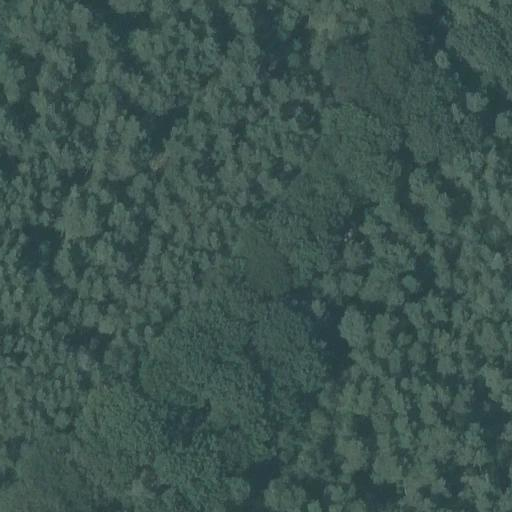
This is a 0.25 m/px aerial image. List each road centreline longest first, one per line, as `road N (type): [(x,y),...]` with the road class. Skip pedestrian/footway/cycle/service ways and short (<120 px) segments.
road 1 (track): [(46,511),(342,184),(374,112),(405,0)]
road 2 (track): [(436,0),(376,197),(310,282),(92,511)]
